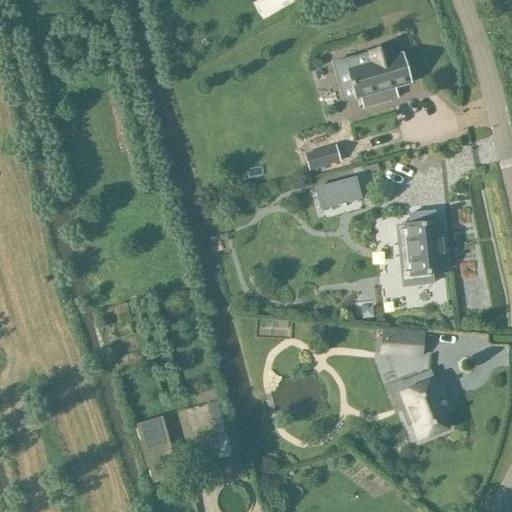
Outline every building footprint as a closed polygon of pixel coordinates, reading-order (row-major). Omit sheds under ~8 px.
[(350,87),(353,87),(356,99),(361,98),(364,108),(391,100),(388,90),(411,84),(402,54),(394,56),(391,45),(368,52),(371,63),(348,70),(351,82),(349,83),(350,87)] [(305,154),(310,170),(339,162),(334,146),(305,154)] [(321,208),(359,198),(354,179),(316,189),(321,208)] [(411,261),(413,284),(432,282),(431,272),(443,271),(438,222),(434,222),(433,213),(410,215),(411,225),(397,226),(401,262),(411,261)] [(383,329),(382,337),(397,339),(396,354),(422,356),(423,332),(383,329)] [(430,371),(413,378),(417,387),(401,393),(407,409),(402,411),(408,426),(412,424),(418,439),(446,428),(440,413),(449,410),(437,379),(434,381),(430,371)] [(216,401),(207,403),(223,457),(232,455),(216,401)] [(162,417),(135,425),(152,483),(178,476),(162,417)]
